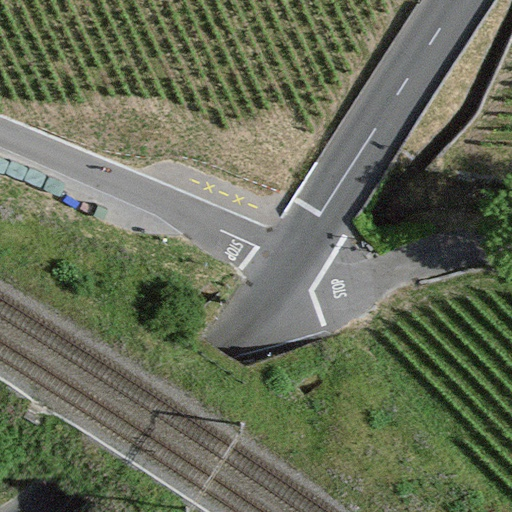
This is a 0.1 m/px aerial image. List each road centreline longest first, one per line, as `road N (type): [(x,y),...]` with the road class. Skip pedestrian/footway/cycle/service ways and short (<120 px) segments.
road 1 (tertiary): [(289,262),(224,349),(49,511)]
road 2 (track): [(0,130),(289,262)]
road 3 (tertiary): [(457,0),(289,262)]
road 4 (residential): [(511,251),(353,268),(289,262)]
